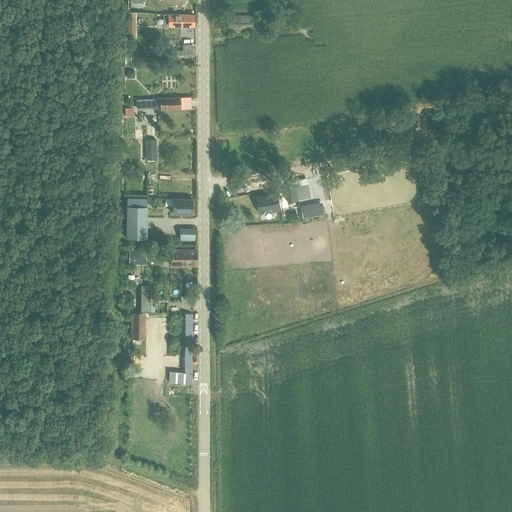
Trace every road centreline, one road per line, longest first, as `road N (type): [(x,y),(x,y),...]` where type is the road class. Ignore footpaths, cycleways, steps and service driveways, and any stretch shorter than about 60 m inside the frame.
road 1 (unclassified): [(203,511),(204,0)]
road 2 (track): [(203,183),(511,132)]
road 3 (track): [(203,495),(103,456),(0,455)]
